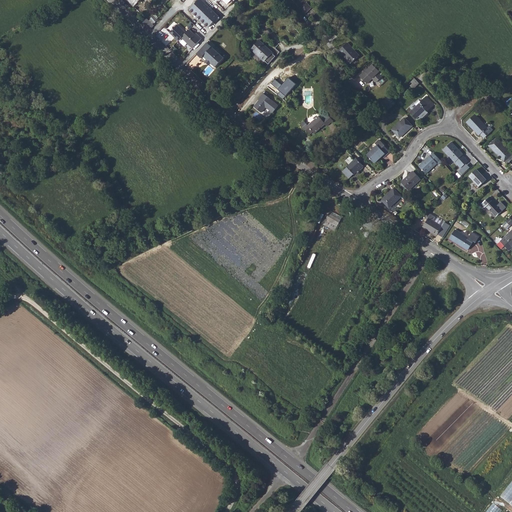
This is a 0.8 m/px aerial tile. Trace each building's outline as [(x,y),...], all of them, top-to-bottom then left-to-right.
[(295,0),(304,9),(309,14),(314,10),(310,4),(306,0),(295,0)] [(191,12),(202,22),(213,11),(201,1),(191,12)] [(213,11),(202,22),(210,30),(220,18),(213,11)] [(159,20),(154,15),(149,20),(144,15),(140,19),(149,29),(159,20)] [(178,40),(186,32),(177,24),(170,32),(178,40)] [(189,29),(182,37),(193,48),(202,38),(197,34),(196,35),(195,34),(189,29)] [(261,43),(253,52),(266,64),(274,55),(261,43)] [(226,60),(209,44),(198,56),(203,60),(205,58),(217,69),(226,60)] [(360,57),(348,45),(340,53),(347,60),(348,60),(353,65),(358,59),(360,57)] [(205,58),(203,60),(209,65),(214,69),(215,71),(217,69),(205,58)] [(367,72),(361,77),(368,85),(374,80),(377,84),(383,79),(379,75),(381,73),(374,66),(367,72)] [(420,82),(415,77),(410,82),(414,87),(420,82)] [(296,84),(289,78),(283,85),(274,79),(270,83),(280,92),(278,95),(284,100),(296,84)] [(258,97),(251,106),(256,111),(261,106),(267,111),(274,104),(260,93),(258,97)] [(488,94),(484,97),(490,103),(493,99),(489,95),(488,94)] [(436,105),(428,97),(420,105),(416,108),(412,112),(418,119),(420,117),(423,120),(430,113),(429,112),(436,105)] [(475,114),(466,122),(478,135),(481,133),(485,137),(493,129),(489,125),(487,127),(475,114)] [(328,125),(320,118),(310,127),(308,126),(305,129),(312,136),(315,133),(317,136),(328,125)] [(404,121),(392,132),(400,140),(412,129),(404,121)] [(511,151),(498,137),(490,145),(504,161),(511,153),(511,151)] [(387,155),(388,157),(391,154),(386,148),(387,148),(382,142),(377,146),(379,147),(368,158),(376,166),(384,158),(387,155)] [(451,143),(444,149),(457,164),(465,157),(451,143)] [(442,167),(445,164),(437,156),(435,159),(434,158),(423,169),(429,176),(441,165),(442,167)] [(350,170),(346,173),(352,179),(355,176),(356,177),(365,169),(357,161),(349,169),(350,170)] [(477,169),(469,176),(479,187),(487,180),(477,169)] [(417,175),(404,186),(411,193),(424,182),(417,175)] [(404,200),(397,192),(386,203),(393,210),(404,200)] [(482,203),(487,208),(490,212),(492,210),(497,215),(502,211),(489,197),(482,203)] [(322,223),(334,229),(341,217),(329,211),(322,223)] [(433,217),(427,213),(423,218),(425,219),(420,226),(433,235),(434,234),(439,238),(447,227),(442,223),(439,227),(430,221),(433,217)] [(511,221),(509,218),(502,225),(506,230),(511,224),(511,221)] [(447,236),(467,248),(472,240),(474,241),(478,236),(470,231),(467,236),(453,227),(447,236)] [(511,231),(501,242),(510,251),(511,249),(511,231)] [(511,504),(511,483),(502,497),(511,504)] [(485,511),(499,511),(502,509),(493,502),(485,511)]
